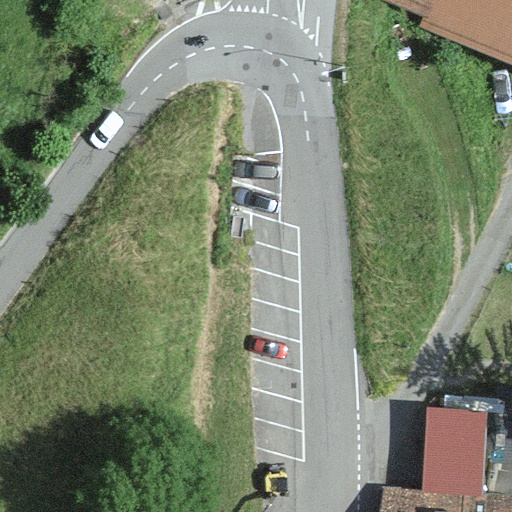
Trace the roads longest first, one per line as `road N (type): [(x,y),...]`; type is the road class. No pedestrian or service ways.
road 1 (unclassified): [(259,45),(291,67),(310,135),(324,444)]
road 2 (unclassified): [(0,284),(151,82),(211,47),(259,45)]
road 3 (unclassified): [(324,444),(360,442),(386,428),(412,398),(511,210)]
